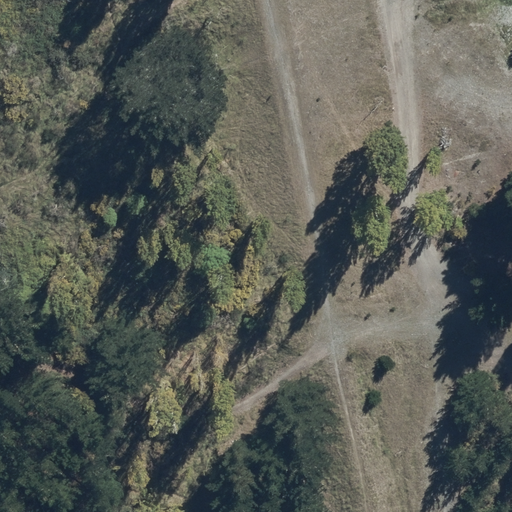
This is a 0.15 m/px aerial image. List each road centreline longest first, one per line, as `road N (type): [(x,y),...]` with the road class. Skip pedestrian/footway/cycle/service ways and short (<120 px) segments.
road 1 (track): [(0,351),(44,355),(113,392),(196,412),(307,345),(511,314)]
road 2 (track): [(441,511),(437,320),(384,0)]
